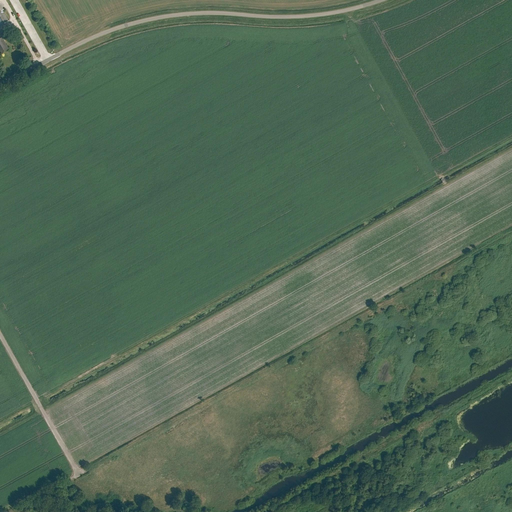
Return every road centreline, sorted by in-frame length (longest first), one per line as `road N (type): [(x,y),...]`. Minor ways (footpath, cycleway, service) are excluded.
road 1 (unclassified): [(0,84),(143,20),(317,15),(382,0)]
road 2 (unclassified): [(75,469),(0,335)]
